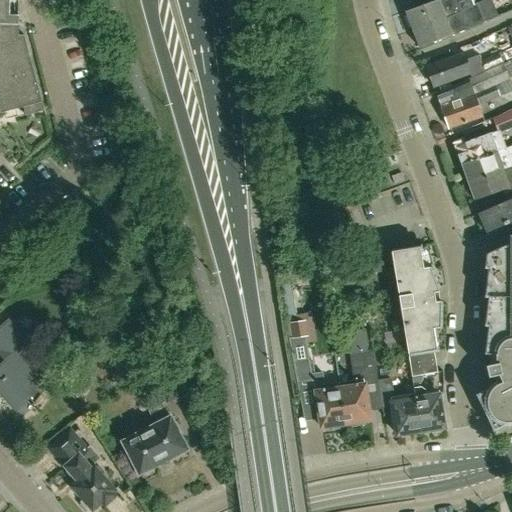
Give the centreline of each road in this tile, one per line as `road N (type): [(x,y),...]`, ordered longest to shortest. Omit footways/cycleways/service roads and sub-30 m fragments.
road 1 (residential): [(363,0),(455,238),(464,404),(483,466)]
road 2 (primary): [(152,0),(246,332)]
road 3 (primary): [(246,332),(199,0)]
road 4 (residential): [(483,466),(423,454),(316,475),(206,511)]
road 5 (tertiary): [(267,511),(483,466)]
road 6 (primary): [(275,511),(246,332)]
